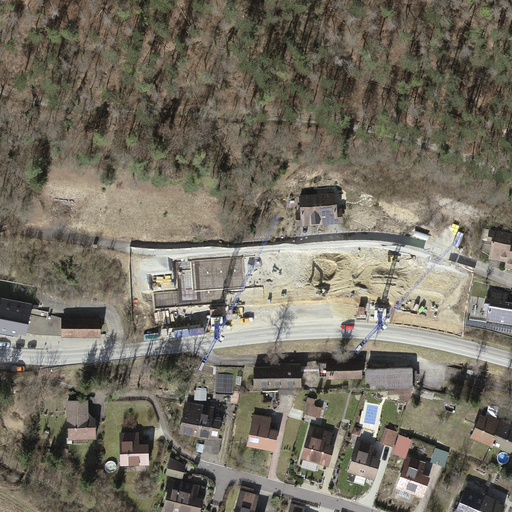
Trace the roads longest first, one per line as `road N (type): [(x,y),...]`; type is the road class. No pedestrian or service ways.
road 1 (track): [(0,89),(64,104),(359,126),(511,176)]
road 2 (tertiary): [(511,359),(337,329),(70,357),(0,355)]
road 3 (residential): [(511,280),(396,239),(160,250),(57,238)]
road 4 (residential): [(365,511),(206,465)]
